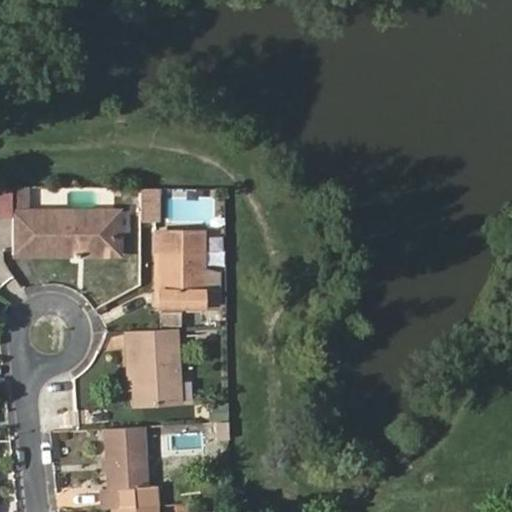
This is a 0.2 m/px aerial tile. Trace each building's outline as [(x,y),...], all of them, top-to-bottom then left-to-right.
[(29,212),(29,188),(14,188),(15,253),(73,254),(81,249),(116,249),(116,212),(29,212)] [(140,188),(140,221),(154,221),(153,204),(158,204),(158,189),(140,188)] [(161,230),(162,290),(162,305),(205,305),(204,230),(161,230)] [(181,401),(178,328),(126,331),(127,350),(133,349),(135,386),(136,403),(181,401)] [(133,349),(127,350),(129,386),(135,386),(133,349)] [(148,505),(145,426),(106,429),(110,487),(103,488),(104,507),(114,506),(148,505)]
